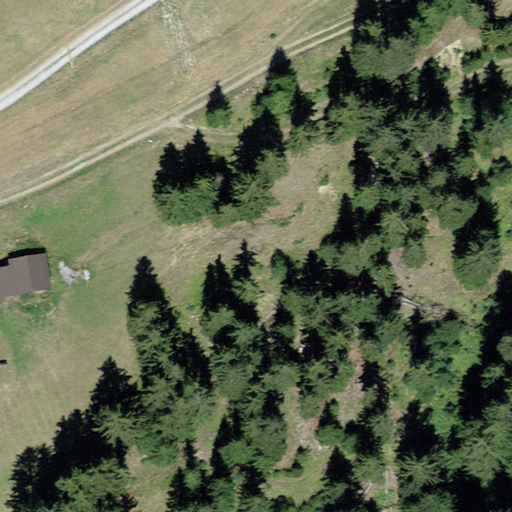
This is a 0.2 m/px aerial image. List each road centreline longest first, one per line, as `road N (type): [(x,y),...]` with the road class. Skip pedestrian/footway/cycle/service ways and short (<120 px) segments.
road 1 (track): [(399,0),(301,43),(167,121),(0,195)]
road 2 (track): [(167,121),(233,134),(298,121),(365,94),(418,101),(511,64)]
road 3 (track): [(0,102),(143,0)]
